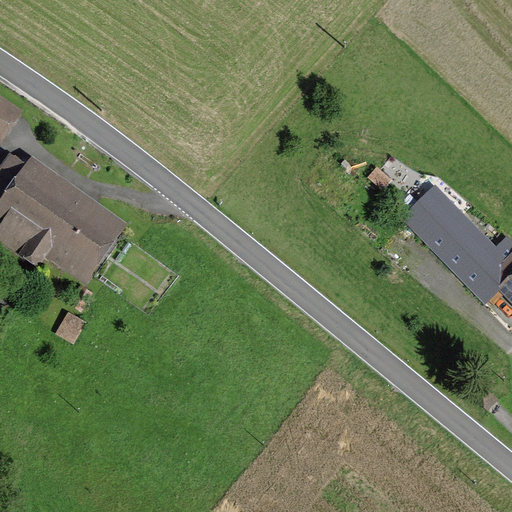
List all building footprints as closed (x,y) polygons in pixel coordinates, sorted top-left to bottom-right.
[(0,137),(16,113),(0,102),(0,137)] [(50,248),(85,272),(114,231),(13,159),(0,177),(0,213),(13,222),(0,240),(38,265),(50,248)] [(511,252),(503,244),(495,253),(459,218),(453,223),(429,199),(405,222),(485,304),(500,289),(511,301),(511,252)] [(80,290),(70,304),(80,310),(89,296),(80,290)] [(70,316),(59,333),(72,341),(83,324),(70,316)] [(486,410),(496,399),(477,383),(468,394),(486,410)]
